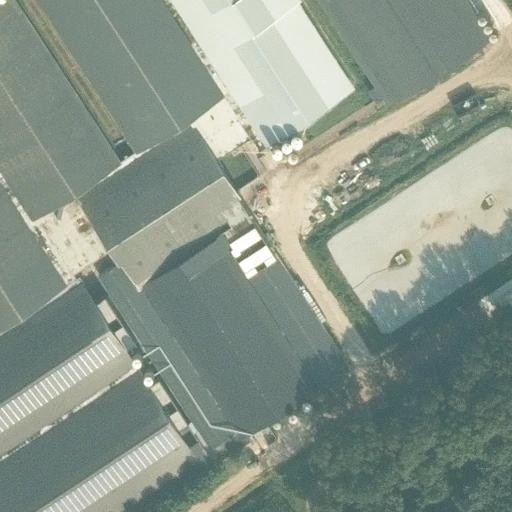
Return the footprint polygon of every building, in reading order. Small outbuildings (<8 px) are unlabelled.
[(15,0),(0,0),(0,184),(27,224),(120,159),(15,0)] [(163,0),(35,0),(133,150),(219,90),(163,0)] [(163,0),(219,90),(248,136),(258,150),(355,89),(299,1),(299,0),(163,0)] [(491,38),(465,0),(318,0),(374,85),(368,90),(376,102),(382,98),(387,105),(491,38)] [(120,159),(27,224),(34,235),(67,284),(75,279),(70,272),(89,261),(99,255),(95,250),(108,242),(120,261),(138,289),(139,288),(251,217),(252,216),(216,159),(248,136),(219,90),(133,150),(120,159)] [(0,184),(0,328),(67,284),(34,235),(27,224),(0,184)] [(99,255),(89,261),(98,275),(116,303),(199,431),(209,446),(232,431),(237,439),(249,431),(320,385),(320,384),(348,366),(273,251),(251,217),(139,288),(138,289),(120,261),(108,242),(95,250),(99,255)] [(0,511),(140,511),(218,461),(253,438),(249,431),(237,439),(232,431),(209,446),(199,431),(187,439),(80,276),(75,280),(67,285),(0,329),(0,511)]
